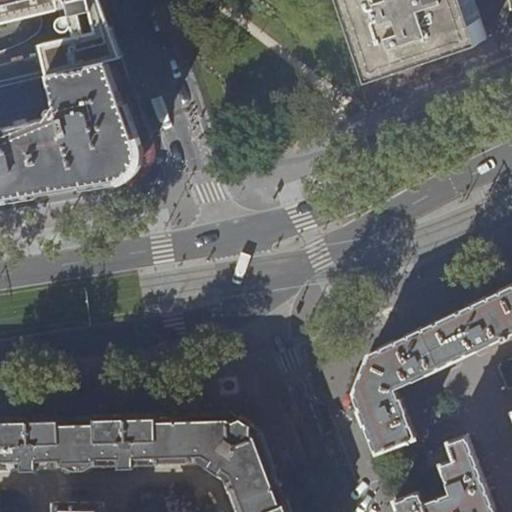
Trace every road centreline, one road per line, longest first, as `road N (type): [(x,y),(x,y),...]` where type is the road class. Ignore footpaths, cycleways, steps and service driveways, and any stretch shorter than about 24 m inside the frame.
road 1 (primary): [(511,122),(337,203),(226,235)]
road 2 (primary): [(261,299),(361,227),(511,152)]
road 3 (primary): [(0,354),(225,316),(261,299)]
road 4 (residential): [(136,0),(226,235)]
road 5 (primary): [(226,235),(0,275)]
road 6 (residential): [(261,299),(346,511)]
